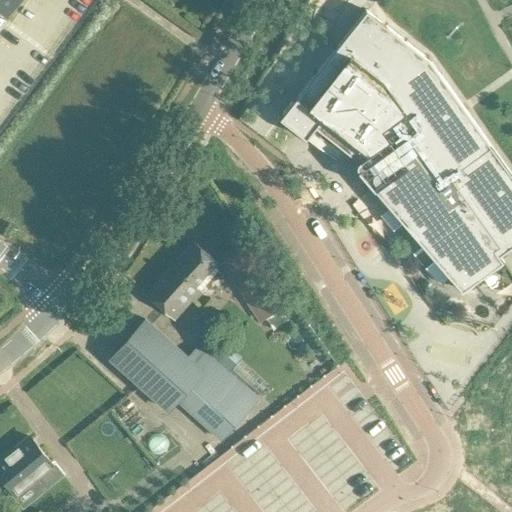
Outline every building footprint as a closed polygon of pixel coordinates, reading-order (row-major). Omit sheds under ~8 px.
[(0,0),(0,11),(7,17),(20,0),(0,0)] [(353,155),(358,159),(358,160),(357,161),(357,162),(356,164),(356,165),(357,167),(357,168),(358,169),(359,170),(360,171),(362,171),(363,171),(364,171),(365,171),(366,171),(367,170),(374,180),(372,181),(369,182),(461,290),(486,272),(485,272),(502,260),(499,257),(500,256),(498,254),(511,244),(511,174),(471,117),(469,116),(468,115),(467,115),(465,115),(463,115),(462,116),(455,107),(457,104),(458,101),(456,97),(438,72),(428,58),(365,8),(279,117),(306,137),(312,130),(319,135),(322,131),(323,132),(323,131),(332,138),(331,138),(333,140),(333,139),(342,146),(341,146),(343,148),(343,147),(352,154),(351,154),(353,155)] [(112,54),(85,93),(113,113),(140,74),(112,54)] [(193,240),(193,241),(146,293),(174,318),(200,289),(195,285),(217,261),(193,240)] [(239,251),(222,262),(261,322),(284,306),(253,260),(247,264),(239,251)] [(222,438),(258,398),(199,345),(188,357),(145,318),(111,357),(168,408),(177,398),(222,438)] [(216,360),(227,371),(240,356),(229,346),(216,360)] [(30,436),(0,460),(0,475),(14,493),(37,475),(45,486),(60,473),(52,463),(30,436)]
